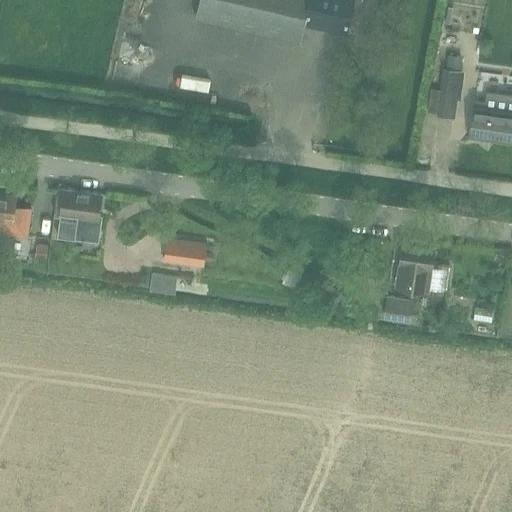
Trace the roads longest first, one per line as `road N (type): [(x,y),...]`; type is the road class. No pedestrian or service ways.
road 1 (tertiary): [(511,235),(0,161)]
road 2 (track): [(368,333),(365,303),(336,275),(217,222),(169,186)]
